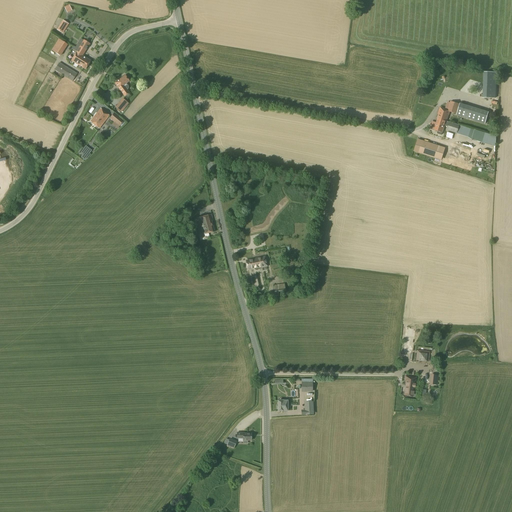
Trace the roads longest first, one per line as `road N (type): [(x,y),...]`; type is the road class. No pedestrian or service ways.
road 1 (tertiary): [(268,511),(262,371),(179,20)]
road 2 (unknown): [(195,91),(419,131),(443,96),(469,100)]
road 3 (unclassified): [(0,230),(33,202),(118,43),(130,32),(179,20)]
